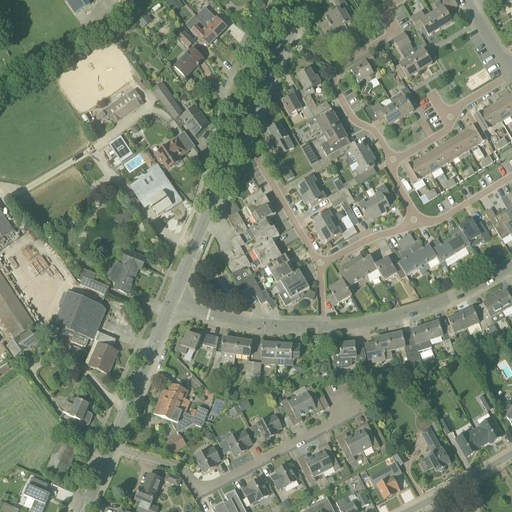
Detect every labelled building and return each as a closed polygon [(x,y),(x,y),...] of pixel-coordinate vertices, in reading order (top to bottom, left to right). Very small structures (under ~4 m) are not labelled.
[(99,0),(70,0),(67,3),(76,16),(99,0)] [(184,7),(177,0),(169,0),(166,3),(175,14),(184,7)] [(326,38),(341,29),(352,47),(365,39),(360,30),(363,28),(351,8),(348,9),(342,0),(339,0),(334,4),(337,9),(325,17),(327,21),(319,26),(326,38)] [(438,12),(432,16),(440,30),(452,23),(447,14),(458,8),(453,0),(442,0),(434,5),(438,12)] [(131,10),(129,7),(123,11),(119,8),(88,33),(93,41),(131,10)] [(201,23),(207,29),(217,39),(227,29),(216,19),(205,9),(197,18),(201,23)] [(440,30),(432,16),(426,19),(422,13),(411,19),(414,25),(418,31),(423,28),(429,37),(440,30)] [(136,23),(143,30),(152,22),(145,15),(136,23)] [(208,49),(217,39),(207,29),(201,23),(192,32),(193,34),(197,39),(208,49)] [(188,49),(194,43),(183,32),(177,38),(188,49)] [(399,37),(405,49),(411,59),(420,72),(432,65),(430,62),(435,59),(429,49),(424,52),(417,56),(410,46),(404,34),(399,37)] [(405,49),(399,37),(393,41),(400,52),(405,49)] [(192,50),(174,69),(186,79),(203,60),(192,50)] [(374,61),(370,54),(357,62),(360,66),(351,71),(358,84),(364,80),(367,86),(372,83),(378,79),(370,64),(374,61)] [(402,80),(406,78),(408,80),(420,72),(411,59),(395,69),(400,79),(402,80)] [(304,99),(308,97),(315,93),(313,89),(321,85),(317,77),(315,78),(310,69),(297,77),(304,90),(300,93),(304,99)] [(174,121),(184,115),(173,99),(162,84),(153,91),(174,121)] [(390,101),(393,106),(401,120),(413,112),(411,108),(416,105),(407,89),(401,93),(401,94),(390,101)] [(134,91),(105,111),(115,125),(144,105),(134,91)] [(301,111),(307,122),(314,118),(304,100),(298,103),(294,96),(282,103),(290,118),(301,111)] [(502,102),(511,118),(511,117),(511,98),(511,97),(502,102)] [(502,102),(492,108),(502,124),(511,118),(502,102)] [(389,127),(401,120),(393,106),(382,112),(379,106),(372,110),(380,122),(385,119),(389,127)] [(195,108),(184,116),(180,119),(195,137),(206,128),(207,124),(195,108)] [(492,108),(483,114),(492,129),(502,124),(492,108)] [(478,126),(487,141),(496,135),(492,129),(483,114),(474,119),(478,126)] [(320,129),(324,136),(340,127),(333,115),(322,121),(318,116),(314,118),(307,122),(313,133),(320,129)] [(281,156),(294,149),(280,124),(268,131),(281,156)] [(487,142),(487,141),(478,126),(469,132),(478,147),(487,142)] [(498,139),(508,135),(505,126),(495,130),(498,139)] [(340,127),(324,136),(328,143),(321,146),(327,157),(339,151),(335,145),(347,139),(340,127)] [(469,132),(459,137),(469,153),(478,147),(469,132)] [(121,136),(109,143),(121,163),(133,155),(121,136)] [(469,153),(459,137),(450,143),(459,158),(469,153)] [(181,145),(177,138),(155,155),(162,165),(163,164),(167,171),(181,162),(179,159),(187,153),(181,145)] [(504,139),(500,141),(504,148),(508,145),(504,139)] [(504,148),(500,141),(495,144),(500,150),(504,148)] [(450,143),(441,149),(450,164),(459,158),(450,143)] [(362,145),(357,148),(347,154),(349,158),(347,159),(346,164),(348,168),(353,165),(356,163),(371,154),(368,148),(364,150),(362,145)] [(431,154),(441,170),(450,164),(441,149),(431,154)] [(340,150),(339,151),(327,157),(331,163),(343,156),(340,150)] [(479,150),(474,153),(478,161),(484,158),(479,150)] [(360,177),(373,169),(375,168),(372,164),(376,162),(371,154),(356,163),(359,168),(356,170),(360,177)] [(431,154),(422,160),(431,175),(441,170),(431,154)] [(318,163),(314,156),(307,160),(311,167),(318,163)] [(332,165),(331,163),(327,157),(311,167),(316,175),(332,165)] [(489,157),(485,160),(489,166),(493,164),(489,157)] [(422,160),(413,165),(422,181),(431,175),(422,160)] [(489,166),(485,160),(481,162),(485,169),(489,166)] [(422,181),(413,165),(403,171),(413,186),(422,181)] [(295,178),(289,168),(282,171),(288,182),(295,178)] [(471,168),(467,171),(471,177),(475,175),(471,168)] [(466,180),(471,177),(467,171),(462,173),(466,180)] [(297,192),(301,199),(316,190),(314,185),(317,183),(313,177),(298,186),(301,190),(297,192)] [(171,207),(152,179),(142,186),(147,193),(151,191),(156,199),(149,203),(158,216),(171,207)] [(453,179),(448,182),(452,188),(456,186),(453,179)] [(344,186),(345,189),(347,191),(348,191),(357,185),(354,180),(344,186)] [(452,188),(448,182),(444,185),(448,191),(452,188)] [(378,194),(369,199),(380,218),(387,214),(385,210),(389,208),(386,202),(391,199),(384,186),(376,191),(378,194)] [(347,191),(345,189),(328,199),(331,204),(344,197),(342,194),(347,191)] [(320,195),(316,190),(301,199),(306,206),(309,204),(311,208),(327,200),(323,193),(320,195)] [(434,190),(428,194),(432,200),(438,197),(434,190)] [(348,191),(347,191),(342,194),(344,197),(349,207),(355,203),(348,191)] [(432,200),(428,194),(425,196),(420,199),(424,205),(429,202),(432,200)] [(247,208),(252,217),(273,205),(271,202),(269,203),(266,197),(247,208)] [(341,205),(348,217),(353,214),(349,207),(344,197),(331,204),(334,209),(341,205)] [(511,206),(506,197),(501,200),(508,212),(504,214),(510,224),(505,227),(511,236),(511,235),(511,206)] [(380,218),(369,199),(358,206),(367,221),(371,219),(373,222),(380,218)] [(257,226),(269,219),(276,215),(273,209),(275,208),(273,205),(252,217),(257,226)] [(0,240),(14,232),(0,210),(0,240)] [(510,224),(504,214),(496,219),(491,210),(485,213),(502,242),(511,236),(505,227),(510,224)] [(313,227),(317,234),(332,225),(329,220),(332,219),(329,212),(314,221),(316,225),(313,227)] [(238,213),(233,216),(228,219),(233,228),(243,222),(238,213)] [(359,224),(353,214),(348,217),(354,228),(359,224)] [(251,241),(255,239),(276,227),(274,224),(272,225),(269,219),(257,226),(248,231),(246,232),(251,241)] [(459,229),(469,244),(481,237),(485,243),(490,240),(483,228),(478,231),(472,221),(459,229)] [(248,231),(243,222),(233,228),(238,237),(240,236),(246,232),(248,231)] [(332,225),(317,234),(321,241),(325,239),(327,243),(342,235),(338,228),(335,230),(332,225)] [(278,230),(276,227),(255,239),(260,248),(272,241),(279,237),(276,231),(278,230)] [(447,243),(455,256),(458,262),(469,255),(468,255),(473,252),(469,244),(459,229),(453,233),(456,238),(447,243)] [(244,245),(240,236),(238,237),(231,241),(236,249),(240,247),(244,245)] [(275,247),(272,241),(260,248),(253,251),(258,260),(279,248),(277,245),(275,247)] [(444,263),(455,256),(447,243),(438,248),(435,243),(429,247),(436,260),(440,266),(443,270),(447,267),(444,263)] [(231,252),(236,260),(245,256),(240,247),(236,249),(231,252)] [(428,265),(436,260),(429,247),(420,252),(417,247),(411,250),(425,275),(427,274),(426,272),(430,269),(428,265)] [(263,269),(267,267),(282,258),(279,252),(281,251),(279,248),(258,260),(263,269)] [(398,266),(406,278),(419,270),(423,277),(425,275),(411,250),(404,254),(407,259),(398,266)] [(125,265),(124,267),(118,265),(114,267),(109,277),(111,282),(117,284),(114,291),(128,296),(138,270),(141,271),(146,259),(127,252),(122,264),(125,265)] [(231,263),(237,273),(243,269),(250,265),(245,256),(236,260),(231,263)] [(267,267),(272,276),(293,263),(291,261),(289,262),(286,256),(282,258),(267,267)] [(378,271),(375,266),(370,258),(361,263),(358,258),(352,261),(365,284),(367,283),(365,279),(378,271)] [(388,259),(375,266),(378,271),(384,282),(397,275),(401,281),(406,278),(398,266),(394,268),(388,259)] [(339,277),(342,282),(347,289),(360,282),(362,286),(365,284),(352,261),(345,266),(348,271),(339,277)] [(277,285),(280,282),(296,273),(293,268),(294,267),(293,263),(272,276),(277,285)] [(472,271),(474,277),(481,274),(479,268),(472,271)] [(232,275),(237,284),(252,276),(249,271),(246,273),(243,269),(237,273),(232,275)] [(280,282),(286,291),(306,279),(305,276),(303,277),(299,271),(296,273),(280,282)] [(0,274),(0,317),(15,340),(35,327),(0,274)] [(240,294),(251,288),(257,285),(252,276),(237,284),(235,285),(240,294)] [(80,286),(105,296),(108,289),(83,279),(80,286)] [(306,279),(286,291),(285,292),(279,296),(286,308),(300,299),(298,296),(310,289),(306,283),(308,282),(306,279)] [(347,289),(342,282),(329,289),(335,298),(329,302),(333,308),(352,297),(347,289)] [(262,293),(257,285),(251,288),(256,297),(262,293)] [(265,291),(262,293),(256,297),(261,306),(267,302),(271,300),(265,291)] [(313,302),(316,294),(308,291),(305,299),(313,302)] [(507,292),(495,299),(503,314),(511,308),(511,297),(510,298),(507,292)] [(94,341),(105,312),(102,307),(68,293),(55,326),(62,329),(83,337),(94,341)] [(271,300),(267,302),(272,311),(277,308),(272,299),(271,300)] [(506,319),(503,314),(495,299),(483,305),(486,311),(481,313),(488,329),(506,319)] [(461,315),(467,330),(468,330),(470,336),(482,332),(488,330),(488,329),(481,313),(476,316),(473,309),(461,315)] [(445,329),(450,341),(456,338),(455,336),(467,330),(461,315),(448,320),(451,326),(445,329)] [(425,328),(429,342),(443,338),(438,323),(425,328)] [(417,351),(412,352),(415,365),(416,369),(422,367),(418,353),(432,349),(429,342),(425,328),(411,332),(417,351)] [(83,337),(62,329),(59,338),(80,346),(83,337)] [(15,358),(28,349),(37,343),(35,339),(30,332),(8,347),(15,358)] [(117,353),(112,351),(116,341),(99,333),(96,342),(100,343),(89,368),(106,375),(111,363),(113,364),(117,353)] [(199,345),(217,349),(219,338),(191,333),(191,335),(187,333),(184,340),(181,339),(175,352),(186,356),(188,350),(195,353),(199,345)] [(402,334),(388,337),(391,352),(405,349),(402,334)] [(391,352),(388,337),(374,340),(376,347),(366,349),(370,365),(393,360),(391,352)] [(236,356),(238,341),(224,339),(224,340),(222,354),(216,353),(212,370),(219,371),(220,364),(234,366),(236,356)] [(238,341),(236,356),(250,358),(252,343),(238,341)] [(454,352),(450,341),(444,343),(448,354),(454,352)] [(340,345),(341,353),(339,352),(333,353),(334,361),(333,362),(333,364),(333,365),(333,367),(334,368),(334,369),(335,369),(336,370),(337,370),(348,369),(350,369),(351,368),(351,367),(352,365),(352,363),(352,361),(350,359),(356,359),(356,363),(365,363),(368,362),(364,349),(355,351),(355,344),(340,345)] [(276,366),(276,360),(278,345),(263,345),(262,360),(264,360),(264,366),(276,366)] [(276,360),(276,366),(276,367),(285,368),(285,361),(291,361),(292,358),(299,359),(299,347),(278,345),(276,360)] [(409,366),(415,365),(412,352),(406,354),(409,366)] [(0,362),(0,374),(10,368),(5,360),(0,362)] [(246,380),(253,381),(255,364),(248,363),(246,380)] [(255,364),(253,381),(259,381),(261,364),(255,364)] [(158,403),(181,412),(182,413),(186,415),(191,402),(186,400),(189,392),(171,385),(168,393),(164,391),(158,403)] [(312,387),(305,390),(307,394),(298,399),(307,415),(313,412),(315,417),(324,412),(312,387)] [(486,396),(480,400),(488,413),(494,410),(486,396)] [(63,415),(81,422),(80,424),(87,427),(89,426),(92,418),(91,416),(86,413),(89,406),(83,403),(84,401),(78,398),(77,401),(71,399),(69,405),(67,405),(63,415)] [(301,418),(307,415),(298,399),(289,404),(287,400),(281,403),(294,428),(303,423),(301,418)] [(178,434),(183,431),(189,416),(186,415),(182,413),(181,412),(158,403),(154,415),(171,422),(178,434)] [(239,406),(228,411),(231,417),(233,416),(234,419),(243,414),(239,406)] [(199,420),(204,423),(208,412),(199,408),(197,412),(193,411),(191,417),(199,420)] [(504,422),(508,420),(511,426),(511,408),(511,409),(500,416),(504,422)] [(270,419),(250,429),(255,439),(255,440),(262,436),(265,443),(278,436),(277,433),(283,430),(275,416),(270,419)] [(445,419),(439,422),(447,436),(453,433),(445,419)] [(480,428),(474,431),(483,447),(489,444),(490,445),(503,438),(492,420),(479,427),(480,428)] [(354,437),(363,453),(372,448),(374,452),(380,449),(367,424),(358,429),(360,434),(354,437)] [(442,450),(434,437),(430,429),(421,434),(425,442),(433,455),(428,458),(428,459),(421,463),(427,473),(434,469),(437,474),(438,473),(439,473),(442,473),(444,470),(445,469),(445,468),(450,465),(442,450)] [(483,447),(474,431),(468,435),(468,434),(455,441),(466,459),(479,452),(478,451),(483,447)] [(245,432),(226,442),(235,458),(248,451),(247,449),(252,446),(245,432)] [(363,453),(354,437),(349,440),(346,435),(337,440),(350,465),(355,462),(354,458),(363,453)] [(174,454),(183,449),(186,447),(180,436),(168,444),(174,454)] [(59,443),(46,472),(64,481),(78,452),(59,443)] [(321,454),(315,457),(323,474),(333,469),(335,473),(341,469),(328,445),(318,450),(321,454)] [(195,458),(198,463),(204,475),(217,468),(216,465),(221,462),(214,448),(195,458)] [(381,452),(384,457),(389,454),(386,449),(381,452)] [(314,479),(323,474),(315,457),(309,460),(307,456),(297,461),(310,485),(316,482),(314,479)] [(394,493),(398,491),(392,479),(402,473),(397,464),(370,479),(375,488),(377,487),(385,501),(395,496),(394,493)] [(284,489),(297,482),(288,466),(275,473),(277,475),(271,478),(278,492),(284,489)] [(341,473),(344,479),(349,476),(346,470),(341,473)] [(178,488),(181,480),(168,475),(165,482),(178,488)] [(161,481),(154,477),(148,492),(140,488),(135,502),(140,504),(137,511),(152,511),(154,508),(151,507),(157,493),(156,492),(161,481)] [(36,501),(31,511),(32,511),(42,511),(50,496),(45,494),(48,486),(32,479),(24,497),(28,499),(28,498),(36,501)] [(261,480),(248,487),(249,490),(244,492),(251,507),(270,497),(261,480)] [(245,511),(235,492),(225,497),(228,503),(225,505),(224,503),(211,510),(212,511),(245,511)] [(361,492),(344,501),(336,505),(339,511),(356,511),(361,508),(362,510),(369,506),(361,492)] [(331,511),(333,511),(328,501),(319,506),(320,508),(312,511),(311,510),(306,511),(331,511)]
